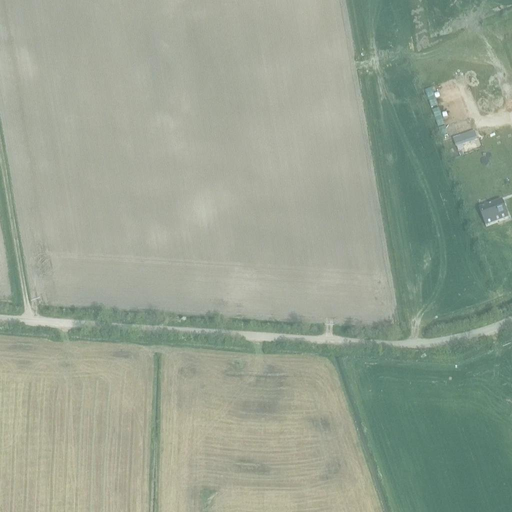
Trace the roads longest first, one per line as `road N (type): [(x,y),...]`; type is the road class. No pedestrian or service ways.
road 1 (unclassified): [(0,317),(405,344),(511,320)]
road 2 (track): [(28,319),(0,147)]
